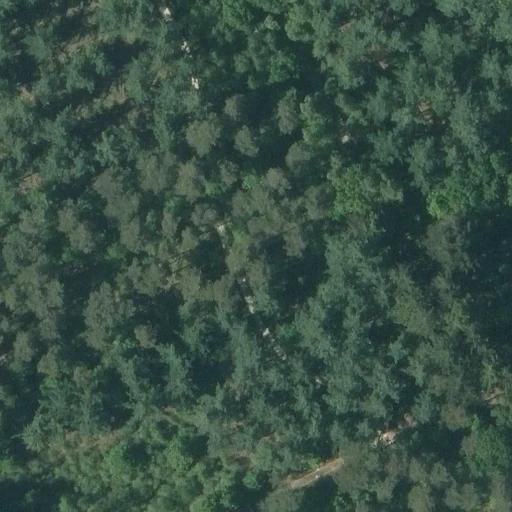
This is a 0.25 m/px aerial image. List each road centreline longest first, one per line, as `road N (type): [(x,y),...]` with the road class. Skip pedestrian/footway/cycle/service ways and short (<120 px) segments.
road 1 (track): [(272,511),(511,381)]
road 2 (track): [(253,0),(385,232)]
road 3 (track): [(385,232),(511,450)]
road 4 (track): [(511,155),(385,232)]
